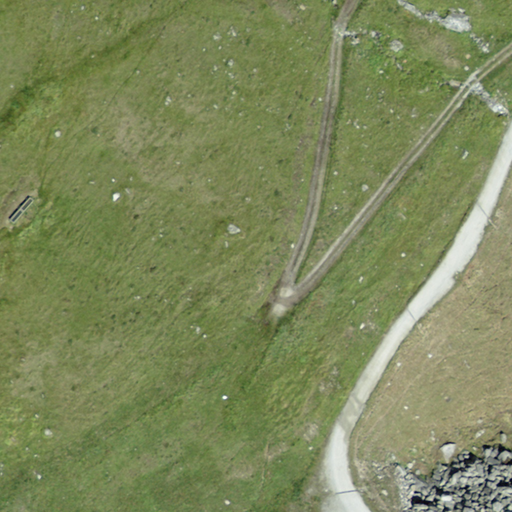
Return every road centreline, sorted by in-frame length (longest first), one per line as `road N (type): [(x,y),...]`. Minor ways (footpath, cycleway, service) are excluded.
road 1 (track): [(511,47),(471,77),(290,293),(319,183),(344,19),(355,0)]
road 2 (track): [(350,511),(336,466),(347,417),(366,377),(464,246),(511,138)]
